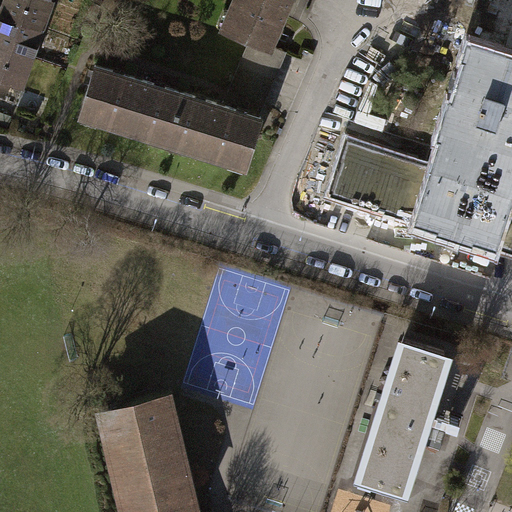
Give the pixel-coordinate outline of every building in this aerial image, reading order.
[(0,76),(11,81),(24,86),(53,3),(45,0),(6,0),(0,16),(0,76)] [(250,41),(271,50),(292,0),(228,0),(217,26),(250,41)] [(250,41),(241,66),(274,80),(285,56),(271,50),(250,41)] [(429,167),(412,224),(499,250),(511,208),(511,53),(466,41),(429,167)] [(229,94),(262,108),(274,80),(241,66),(229,94)] [(78,120),(250,174),(267,122),(95,68),(78,120)] [(0,97),(4,99),(11,81),(0,76),(0,97)] [(429,167),(349,143),(332,200),(412,224),(429,167)] [(511,254),(511,208),(499,250),(511,254)] [(447,350),(404,337),(361,476),(403,489),(447,350)] [(194,511),(196,511),(167,391),(104,406),(128,511),(194,511)]
